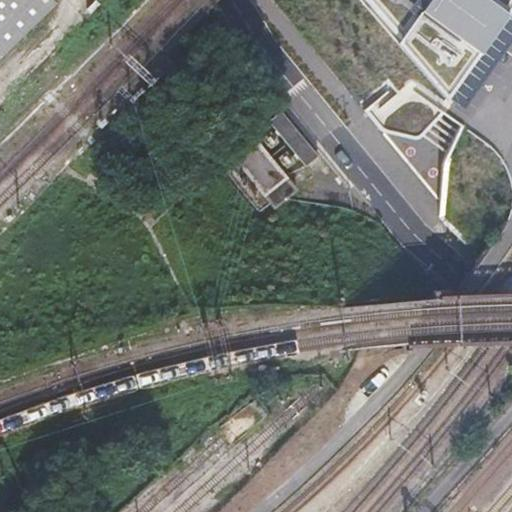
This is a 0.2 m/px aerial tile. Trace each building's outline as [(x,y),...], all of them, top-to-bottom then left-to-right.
[(0,0),(0,50),(51,1),(49,0),(0,0)] [(511,0),(377,0),(450,92),(511,6),(511,0)] [(360,96),(369,107),(371,110),(382,100),(370,86),(360,96)] [(313,157),(276,111),(263,122),(300,167),(313,157)] [(267,204),(290,186),(248,135),(225,153),(267,204)]
